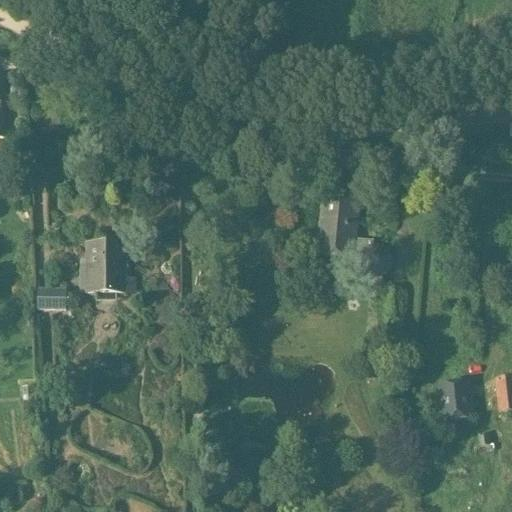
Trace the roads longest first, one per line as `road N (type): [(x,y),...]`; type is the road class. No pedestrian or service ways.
road 1 (unclassified): [(0,5),(178,97),(289,122),(391,128),(511,89)]
road 2 (track): [(511,177),(254,136),(178,97)]
